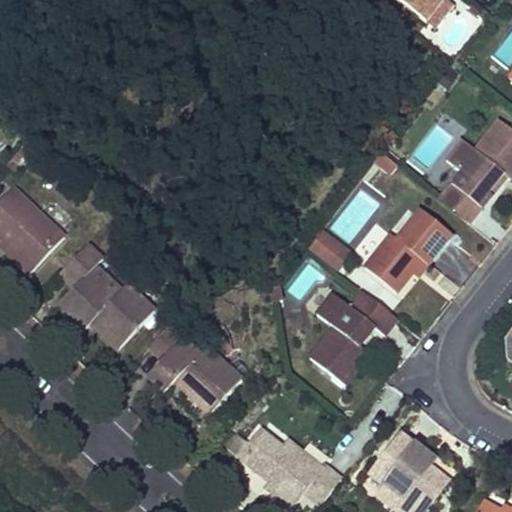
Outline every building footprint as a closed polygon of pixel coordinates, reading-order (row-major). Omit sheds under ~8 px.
[(397,0),(427,23),(444,0),(397,0)] [(446,0),(444,0),(427,23),(434,29),(453,5),(446,0)] [(456,5),(440,32),(463,46),(479,19),(456,5)] [(511,24),(485,61),(507,77),(511,69),(511,24)] [(442,117),(407,160),(426,176),(461,133),(442,117)] [(509,181),(511,177),(511,132),(500,122),(475,152),(462,141),(446,162),(461,174),(452,186),(481,210),(492,197),(488,194),(502,175),(506,178),(509,181)] [(381,155),(375,163),(391,175),(397,167),(381,155)] [(506,178),(502,175),(488,194),(492,197),(506,178)] [(481,210),(452,186),(440,201),(469,225),(481,210)] [(30,276),(64,239),(13,190),(0,203),(0,239),(3,242),(21,259),(17,263),(30,276)] [(428,267),(452,237),(421,212),(397,241),(391,236),(365,269),(396,294),(412,275),(422,262),(428,267)] [(331,241),(320,232),(307,249),(317,258),(331,241)] [(347,254),(331,241),(317,258),(334,271),(347,254)] [(0,247),(17,263),(21,259),(3,242),(0,245),(0,247)] [(127,285),(122,290),(112,300),(85,276),(95,265),(102,259),(87,245),(60,275),(74,288),(59,305),(86,330),(92,323),(120,349),(155,311),(127,285)] [(418,279),(428,267),(422,262),(412,275),(418,279)] [(122,290),(95,265),(85,276),(112,300),(122,290)] [(333,295),(316,316),(334,329),(310,359),(345,387),(369,356),(359,348),(374,329),(384,337),(397,321),(372,301),(362,293),(350,309),(333,295)] [(209,417),(242,382),(228,368),(207,348),(200,356),(169,327),(149,348),(164,361),(147,379),(165,396),(174,384),(179,380),(185,386),(181,391),(209,417)] [(235,360),(228,368),(242,382),(250,374),(235,360)] [(181,391),(185,386),(179,380),(174,384),(181,391)] [(271,479),(268,483),(265,487),(293,510),(305,495),(320,507),(341,480),(325,467),(322,471),(318,477),(297,460),(301,454),(286,442),(282,448),(260,431),(249,445),(246,449),(248,466),(262,478),(265,474),(271,479)] [(246,449),(249,445),(238,436),(227,450),(238,459),(246,449)] [(401,437),(370,477),(386,489),(415,511),(425,511),(448,482),(431,469),(421,461),(425,455),(401,437)] [(322,471),(301,454),(297,460),(318,477),(322,471)] [(425,455),(421,461),(431,469),(435,463),(425,455)] [(265,474),(262,478),(268,483),(271,479),(265,474)] [(415,511),(386,489),(379,499),(395,511),(415,511)] [(484,502),(478,511),(511,511),(511,509),(510,511),(502,511),(500,511),(484,502)]
